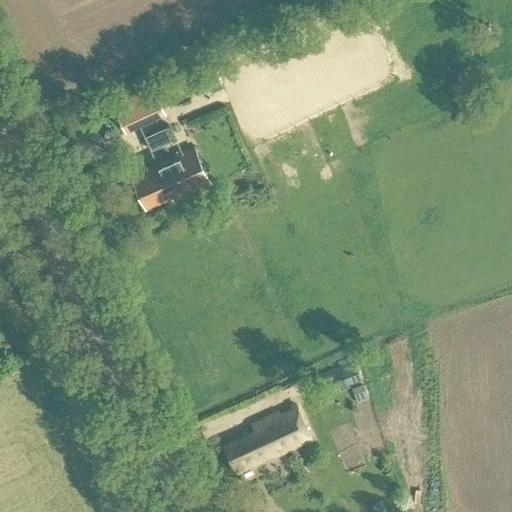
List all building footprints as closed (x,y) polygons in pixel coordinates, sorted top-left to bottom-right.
[(125,130),(163,114),(152,87),(114,104),(125,130)] [(145,136),(151,150),(176,138),(170,125),(145,136)] [(175,199),(210,184),(192,147),(157,163),(159,167),(133,178),(147,207),(173,196),(175,199)] [(347,385),(339,366),(309,378),(317,397),(347,385)] [(267,459),(312,438),(296,404),(252,424),(256,431),(225,445),(237,472),(267,458),(267,459)]
